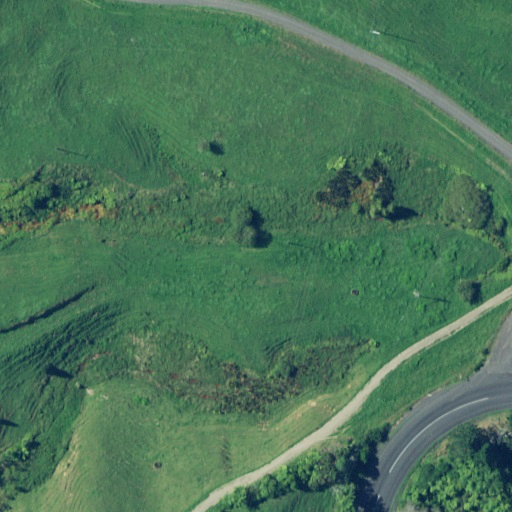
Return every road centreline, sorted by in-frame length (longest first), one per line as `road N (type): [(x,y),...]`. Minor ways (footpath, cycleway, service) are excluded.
road 1 (track): [(182,511),(301,435),(403,333),(511,268)]
road 2 (unclassified): [(511,153),(342,44),(213,0)]
road 3 (unclassified): [(502,392),(424,423),(382,478),(371,511)]
